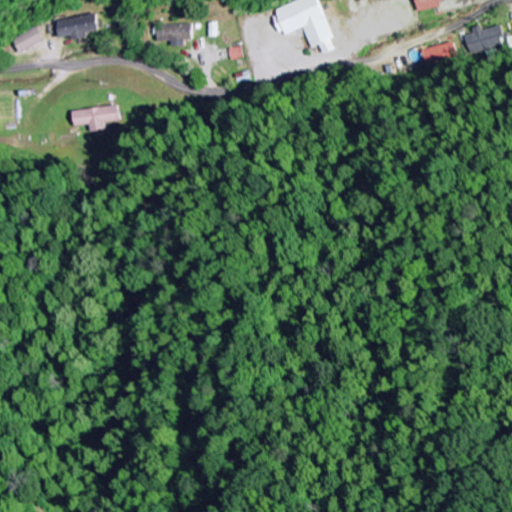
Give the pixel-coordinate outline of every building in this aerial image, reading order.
[(320,0),(289,0),(271,10),(289,44),(316,29),(326,50),(343,41),(320,0)] [(58,23),(62,41),(74,38),(75,43),(90,39),(89,35),(101,32),(97,14),(58,23)] [(186,45),(186,41),(193,41),(193,26),(158,27),(159,46),(186,45)] [(505,41),(501,27),(484,32),(483,28),(465,33),(469,50),(505,41)] [(44,43),(38,29),(13,40),(19,54),(44,43)] [(423,53),(428,68),(460,57),(455,42),(423,53)] [(75,111),(76,128),(91,127),(92,134),(107,133),(106,124),(122,123),(121,108),(75,111)]
